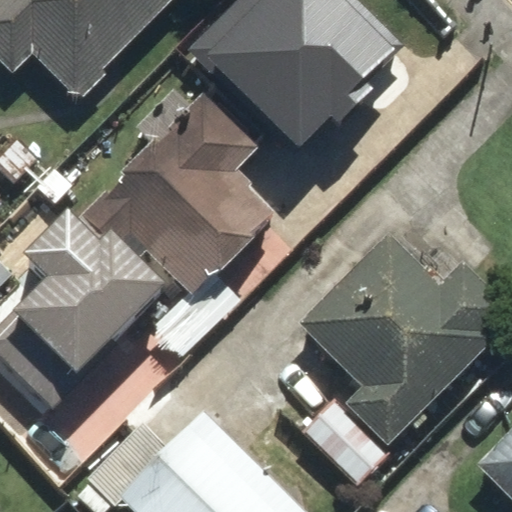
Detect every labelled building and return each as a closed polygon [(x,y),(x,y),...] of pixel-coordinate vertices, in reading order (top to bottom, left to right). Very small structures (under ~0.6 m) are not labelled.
[(0,0),(0,57),(22,78),(41,58),(87,101),(184,0),(0,0)] [(358,0),(235,0),(187,50),(294,152),(401,41),(358,0)] [(154,319),(161,327),(191,359),(250,302),(230,280),(290,223),(239,170),(267,144),(218,93),(201,109),(180,88),(135,131),(156,152),(32,270),(50,289),(0,336),(0,355),(56,413),(139,333),(154,319)] [(307,333),(364,389),(349,404),(342,398),(309,432),(367,489),(399,456),(393,449),(511,327),(511,302),(471,262),(449,286),(401,238),(307,333)] [(320,511),(224,413),(134,500),(145,511),(320,511)] [(82,496),(98,511),(118,511),(175,457),(145,426),(91,479),(95,483),(82,496)] [(511,444),(486,470),(511,497),(511,444)]
